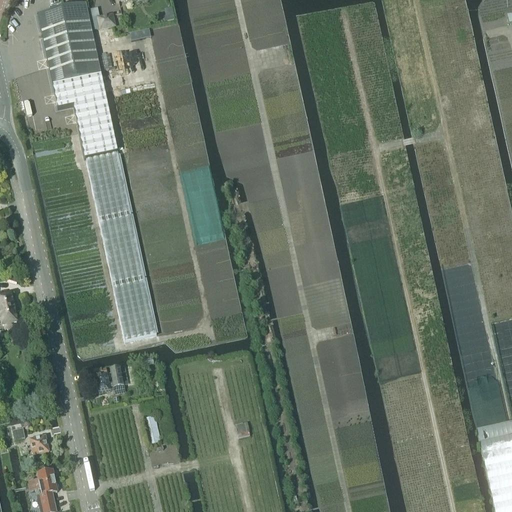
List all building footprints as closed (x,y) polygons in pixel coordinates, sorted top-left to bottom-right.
[(55,13),(37,16),(57,112),(73,108),(79,135),(84,161),(85,161),(117,154),(101,77),(101,75),(92,33),(92,32),(90,21),(88,12),(87,6),(86,6),(86,7),(65,11),(64,11),(55,13)] [(112,16),(98,19),(100,30),(114,27),(112,16)] [(142,33),(129,35),(131,43),(144,40),(142,33)] [(90,161),(86,162),(124,344),(157,337),(118,155),(115,155),(90,161)] [(0,319),(2,328),(3,328),(4,331),(13,329),(13,326),(17,325),(14,313),(16,313),(15,307),(13,308),(10,296),(0,298),(0,319)] [(111,381),(107,382),(106,377),(102,378),(101,370),(91,372),(95,395),(110,392),(109,390),(123,387),(119,369),(109,371),(111,381)] [(143,422),(149,447),(160,444),(154,420),(143,422)] [(511,511),(511,423),(475,431),(493,511),(511,511)] [(23,430),(13,432),(15,442),(25,440),(23,430)] [(21,451),(22,456),(28,455),(28,453),(31,452),(33,458),(49,454),(45,439),(29,443),(31,450),(27,451),(27,450),(21,451)] [(27,483),(28,489),(55,483),(53,473),(37,477),(38,482),(33,483),(33,482),(27,483)] [(55,483),(28,489),(29,493),(35,492),(35,490),(39,489),(41,497),(39,497),(42,511),(54,511),(51,496),(57,494),(57,492),(58,491),(57,487),(56,487),(55,483)]
